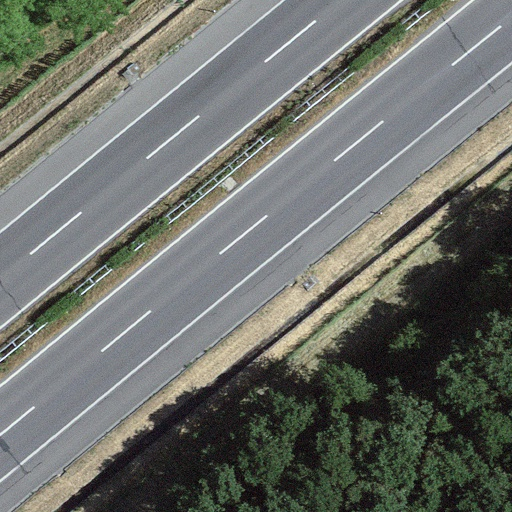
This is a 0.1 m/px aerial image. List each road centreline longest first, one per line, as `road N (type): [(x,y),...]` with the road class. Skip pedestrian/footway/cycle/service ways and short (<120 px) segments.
road 1 (motorway): [(0,435),(511,17)]
road 2 (motorway): [(342,0),(0,279)]
